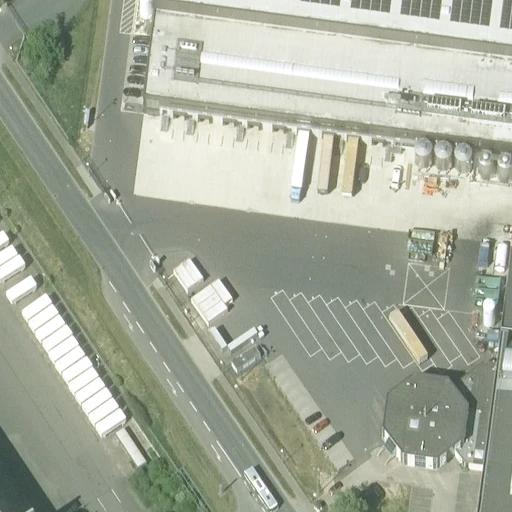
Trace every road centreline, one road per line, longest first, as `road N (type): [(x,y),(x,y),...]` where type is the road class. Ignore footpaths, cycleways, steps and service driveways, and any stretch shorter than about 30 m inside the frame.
road 1 (unclassified): [(284,511),(0,93)]
road 2 (unknown): [(47,16),(80,42),(279,66)]
road 3 (unknown): [(118,0),(295,14)]
